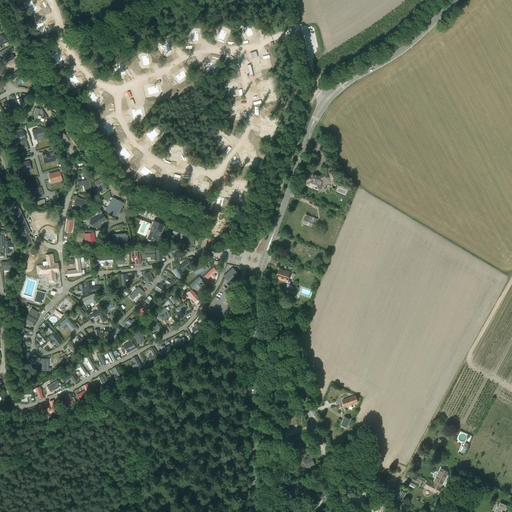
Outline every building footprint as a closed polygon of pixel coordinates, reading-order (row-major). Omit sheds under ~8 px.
[(25,2),(20,6),(26,14),(31,10),(25,2)] [(37,23),(31,26),(35,35),(41,33),(37,23)] [(248,28),(242,30),(247,39),(253,37),(248,28)] [(219,31),(216,41),(222,43),(226,34),(219,31)] [(165,45),(159,48),(163,57),(169,54),(165,45)] [(50,56),(43,60),(49,70),(56,65),(50,56)] [(145,58),(138,59),(140,69),(147,68),(145,58)] [(268,61),(252,68),(255,76),(271,69),(268,61)] [(117,66),(111,70),(116,78),(121,75),(117,66)] [(212,67),(201,68),(202,76),(213,74),(212,67)] [(12,75),(9,72),(5,75),(11,82),(21,74),(18,70),(12,75)] [(178,80),(175,82),(180,89),(183,87),(183,86),(188,82),(184,77),(179,81),(178,80)] [(64,79),(58,83),(64,92),(71,88),(64,79)] [(269,86),(260,88),(265,105),(273,103),(269,86)] [(231,88),(221,89),(222,93),(223,93),(224,99),(231,98),(230,92),(231,92),(231,88)] [(158,91),(147,94),(149,101),(159,98),(158,91)] [(13,109),(18,106),(13,97),(8,100),(13,109)] [(20,108),(30,104),(28,100),(23,102),(21,98),(17,100),(20,108)] [(86,99),(81,107),(85,109),(85,108),(91,111),(94,106),(89,102),(89,101),(86,99)] [(33,117),(41,119),(41,116),(38,115),(41,109),(36,107),(33,117)] [(139,114),(129,116),(130,124),(141,121),(139,114)] [(236,115),(227,118),(228,121),(229,121),(231,127),(237,125),(236,119),(237,119),(236,115)] [(267,123),(261,139),(269,142),(275,126),(267,123)] [(32,130),(34,140),(45,137),(43,127),(32,130)] [(102,128),(94,133),(96,136),(97,136),(100,141),(106,138),(103,132),(104,132),(102,128)] [(12,134),(15,144),(26,140),(23,130),(12,134)] [(151,134),(143,141),(148,147),(156,140),(151,134)] [(218,139),(213,145),(222,151),(227,145),(218,139)] [(250,141),(242,141),(242,150),(251,150),(250,141)] [(176,150),(172,161),(179,164),(183,153),(176,150)] [(42,155),(44,164),(55,161),(52,151),(42,155)] [(118,154),(112,158),(118,167),(125,163),(118,154)] [(254,156),(242,168),(249,174),(261,162),(254,156)] [(18,164),(21,174),(32,171),(29,161),(18,164)] [(49,175),(51,184),(62,181),(59,171),(49,175)] [(328,178),(326,174),(320,177),(316,175),(316,176),(312,174),(312,176),(308,175),(306,181),(307,182),(306,185),(319,190),(322,181),(328,178)] [(137,175),(132,181),(141,187),(146,181),(137,175)] [(101,193),(104,191),(105,192),(108,190),(100,178),(94,182),(101,193)] [(27,189),(40,187),(38,179),(26,182),(27,189)] [(79,181),(81,192),(92,189),(89,179),(79,181)] [(164,186),(162,195),(166,196),(166,195),(172,196),(173,189),(167,188),(168,187),(164,186)] [(235,190),(235,207),(243,207),(243,189),(235,190)] [(194,191),(191,200),(195,201),(195,200),(201,201),(203,195),(197,193),(197,192),(194,191)] [(76,197),(74,205),(83,208),(85,199),(76,197)] [(112,197),(107,211),(118,215),(123,202),(112,197)] [(27,246),(33,243),(31,240),(32,239),(31,237),(30,237),(29,234),(31,233),(17,203),(12,205),(26,235),(23,236),(27,246)] [(90,221),(94,228),(108,219),(103,212),(90,221)] [(312,217),(306,214),(303,220),(302,223),(306,224),(307,222),(315,225),(318,219),(312,217)] [(165,226),(153,220),(149,230),(150,230),(146,239),(153,242),(154,240),(158,241),(165,226)] [(171,235),(183,239),(185,232),(173,228),(172,231),(169,230),(168,232),(171,233),(171,235)] [(94,233),(84,234),(85,246),(95,244),(94,233)] [(141,264),(140,251),(134,251),(134,256),(131,256),(132,260),(135,260),(135,264),(141,264)] [(54,262),(53,254),(45,255),(46,264),(45,264),(37,266),(38,274),(39,275),(47,274),(48,283),(57,282),(55,273),(59,272),(58,262),(54,262)] [(82,275),(79,257),(74,258),(76,269),(73,269),(73,268),(66,269),(67,277),(82,275)] [(113,263),(112,257),(98,258),(99,264),(104,264),(104,267),(108,266),(108,264),(113,263)] [(5,270),(5,274),(11,274),(10,268),(12,268),(12,261),(1,261),(2,270),(5,270)] [(187,262),(179,267),(181,271),(189,265),(187,262)] [(203,265),(190,272),(193,278),(206,271),(203,265)] [(178,279),(182,276),(176,267),(172,270),(178,279)] [(217,270),(213,267),(204,276),(207,280),(211,277),(213,279),(216,276),(214,274),(217,270)] [(223,277),(226,280),(229,283),(234,279),(238,275),(232,269),(230,271),(223,277)] [(285,271),(279,269),(276,277),(279,278),(278,278),(285,281),(285,282),(286,283),(290,284),(290,281),(288,280),(291,272),(285,271)] [(147,283),(154,280),(150,271),(144,273),(147,283)] [(126,274),(119,274),(120,286),(127,285),(127,282),(130,281),(129,277),(126,277),(126,274)] [(172,277),(165,287),(169,290),(176,279),(172,277)] [(194,281),(197,288),(205,285),(202,278),(194,281)] [(91,281),(86,282),(87,292),(101,290),(100,286),(92,287),(91,281)] [(290,284),(286,283),(284,289),(291,291),(290,296),(295,298),(299,288),(291,285),(292,284),(290,284)] [(159,284),(155,287),(161,293),(164,290),(159,284)] [(144,292),(138,287),(129,297),(133,300),(139,293),(141,296),(144,292)] [(43,304),(46,292),(37,290),(34,302),(43,304)] [(83,297),(85,305),(91,304),(91,306),(98,304),(95,294),(83,297)] [(113,304),(108,294),(101,298),(106,307),(113,304)] [(150,306),(154,301),(148,296),(144,301),(150,306)] [(184,302),(175,309),(182,318),(186,315),(182,310),(187,306),(184,302)] [(31,308),(29,314),(37,318),(39,312),(31,308)] [(81,313),(85,318),(88,316),(81,308),(72,316),(75,319),(81,313)] [(167,310),(158,314),(161,321),(170,317),(167,310)] [(27,315),(23,322),(33,326),(36,319),(27,315)] [(156,317),(151,320),(155,330),(160,328),(156,317)] [(71,331),(75,328),(66,318),(59,325),(62,328),(64,331),(68,328),(71,331)] [(124,327),(128,331),(137,322),(133,318),(130,321),(129,319),(125,322),(127,324),(124,327)] [(51,333),(54,330),(45,321),(41,324),(44,327),(42,329),(45,333),(48,330),(51,333)] [(191,329),(195,335),(205,329),(201,323),(198,325),(197,322),(193,325),(194,327),(191,329)] [(119,328),(110,333),(114,339),(122,333),(119,328)] [(44,343),(47,340),(40,332),(37,335),(39,337),(36,338),(39,342),(41,340),(44,343)] [(57,346),(62,342),(55,332),(49,336),(52,340),(50,341),(53,345),(56,343),(57,346)] [(145,340),(142,335),(136,338),(138,343),(145,340)] [(171,343),(174,348),(186,341),(183,336),(179,339),(178,336),(174,339),(175,341),(171,343)] [(131,337),(122,342),(128,353),(137,348),(131,337)] [(160,356),(168,351),(171,350),(168,345),(165,347),(163,345),(160,347),(161,349),(158,352),(160,356)] [(108,353),(112,362),(116,361),(112,351),(108,353)] [(29,352),(22,355),(26,366),(34,362),(29,352)] [(95,355),(98,362),(101,367),(105,365),(103,360),(100,353),(95,355)] [(137,369),(142,367),(136,356),(131,358),(133,362),(130,363),(132,367),(135,366),(137,369)] [(86,374),(94,369),(91,364),(90,364),(88,362),(82,365),(86,374)] [(78,380),(74,372),(62,378),(64,382),(72,378),(73,382),(78,380)] [(109,383),(104,374),(101,376),(106,384),(109,383)] [(76,395),(78,399),(91,392),(86,384),(82,386),(85,390),(76,395)] [(41,386),(35,388),(39,399),(44,397),(41,386)] [(20,392),(20,402),(28,401),(27,396),(32,396),(31,391),(20,392)] [(73,404),(69,394),(63,396),(66,402),(63,403),(64,407),(67,405),(67,406),(73,404)] [(356,400),(354,396),(343,401),(345,407),(353,404),(352,404),(358,402),(357,399),(356,400)] [(8,401),(1,398),(0,399),(0,407),(4,410),(8,401)] [(56,410),(53,399),(49,401),(51,408),(48,408),(49,412),(52,412),(56,411),(57,411),(56,410)] [(42,404),(38,405),(38,407),(32,409),(33,413),(44,410),(42,404)] [(350,419),(344,417),(341,425),(347,427),(350,419)] [(291,433),(287,424),(280,427),(283,435),(291,433)] [(305,449),(302,441),(293,444),(296,452),(305,449)] [(315,464),(312,457),(311,454),(307,456),(308,458),(303,460),(306,468),(315,464)] [(440,487),(441,487),(448,472),(441,468),(433,484),(440,487)] [(409,478),(416,481),(418,476),(411,473),(409,478)] [(441,488),(441,487),(440,487),(433,484),(427,481),(424,487),(438,494),(441,488)] [(300,486),(299,483),(298,483),(292,486),(297,494),(300,492),(298,489),(300,487),(300,486)] [(406,493),(400,490),(396,499),(401,502),(406,493)] [(497,506),(494,511),(505,511),(508,506),(500,502),(498,506),(497,506)]
